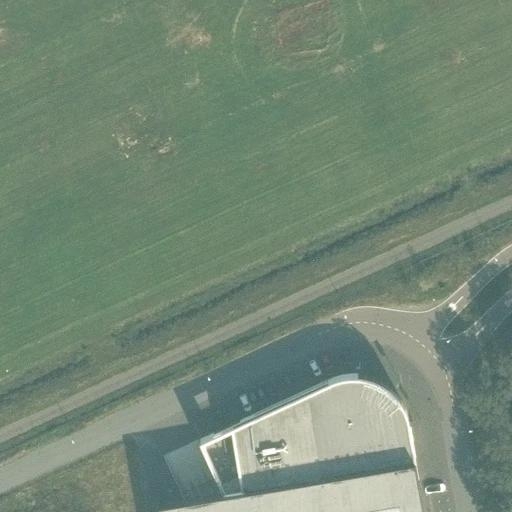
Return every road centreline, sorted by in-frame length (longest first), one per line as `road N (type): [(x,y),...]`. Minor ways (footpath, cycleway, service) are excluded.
road 1 (unclassified): [(412,341),(368,322),(333,327),(0,484)]
road 2 (unclassified): [(469,511),(442,370)]
road 3 (unclassified): [(511,254),(412,341)]
